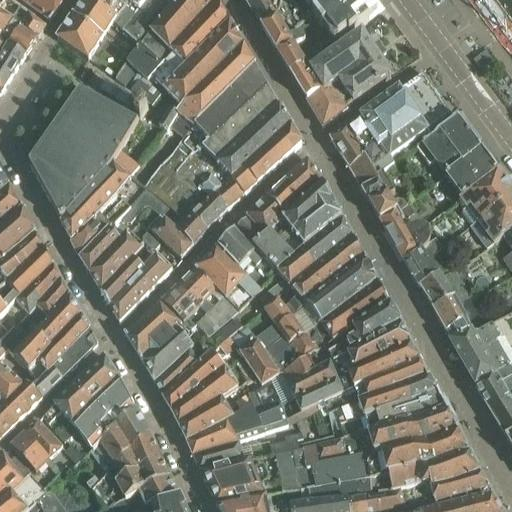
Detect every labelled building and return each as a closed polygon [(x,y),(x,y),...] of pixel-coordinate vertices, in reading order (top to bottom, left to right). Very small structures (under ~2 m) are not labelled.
[(63,0),(15,0),(50,24),(65,1),(63,0)] [(117,21),(90,0),(87,0),(74,20),(73,20),(72,20),(103,41),(113,27),(117,21)] [(118,0),(90,0),(117,21),(113,27),(121,33),(131,21),(134,18),(116,3),(118,0)] [(118,0),(116,3),(134,18),(147,0),(118,0)] [(147,0),(134,18),(131,21),(121,33),(140,49),(141,48),(182,0),(147,0)] [(214,0),(182,0),(141,48),(162,69),(218,8),(214,0)] [(243,0),(263,31),(278,22),(285,19),(281,13),(283,8),(283,2),(281,0),(243,0)] [(281,0),(283,2),(283,8),(281,13),(285,19),(278,22),(286,35),(333,0),(281,0)] [(376,0),(333,0),(286,35),(292,45),(299,40),(303,40),(306,42),(307,46),(305,49),(297,54),(306,67),(306,68),(385,11),(376,0)] [(0,5),(0,41),(4,35),(18,19),(22,15),(14,9),(11,13),(0,5)] [(140,49),(126,67),(114,82),(126,89),(133,79),(135,81),(131,87),(133,89),(131,92),(151,108),(163,96),(165,93),(165,92),(167,91),(231,29),(218,8),(162,69),(141,48),(140,49)] [(45,31),(22,15),(18,19),(26,24),(22,31),(38,41),(45,31)] [(26,24),(18,19),(4,35),(14,44),(11,48),(27,59),(38,41),(22,31),(26,24)] [(72,20),(57,43),(88,63),(99,47),(103,41),(72,20)] [(278,22),(263,31),(280,59),(306,42),(303,40),(299,40),(292,45),(286,35),(278,22)] [(165,93),(163,96),(179,113),(175,117),(171,112),(158,130),(167,136),(170,132),(179,120),(244,51),(231,29),(167,91),(165,92),(165,93)] [(306,68),(306,67),(303,69),(319,96),(321,99),(334,90),(348,110),(390,80),(361,37),(310,73),(306,68)] [(306,42),(280,59),(291,77),(303,69),(306,67),(297,54),(305,49),(307,46),(306,42)] [(11,48),(7,53),(0,63),(0,98),(1,98),(27,59),(11,48)] [(179,120),(170,132),(179,139),(174,146),(181,151),(255,70),(244,51),(179,120)] [(319,96),(303,69),(291,77),(307,104),(319,96)] [(144,192),(152,198),(158,204),(163,208),(168,213),(169,211),(175,216),(183,225),(182,226),(183,227),(185,226),(201,241),(208,234),(194,218),(212,202),(202,191),(216,177),(214,174),(280,112),(255,70),(181,151),(152,183),(144,192)] [(451,117),(422,76),(362,118),(345,131),(350,139),(349,140),(362,163),(373,181),(376,180),(383,175),(416,152),(451,127),(458,122),(458,121),(451,126),(447,120),(451,117)] [(321,99),(319,96),(307,104),(323,130),(349,111),(348,110),(334,90),(321,99)] [(99,104),(82,95),(81,95),(80,95),(79,95),(79,96),(30,166),(29,167),(30,168),(44,194),(108,109),(99,104)] [(108,109),(44,194),(59,220),(58,220),(60,224),(61,223),(62,225),(109,166),(132,138),(140,127),(150,112),(131,100),(120,116),(108,109)] [(290,130),(280,112),(214,174),(216,177),(202,191),(212,202),(215,200),(222,192),(230,185),(290,130)] [(451,127),(416,152),(424,162),(434,164),(443,175),(435,181),(438,185),(446,179),(461,168),(477,190),(498,175),(468,135),(469,131),(467,127),(464,124),(460,124),(458,122),(451,127)] [(301,148),(290,130),(230,185),(222,192),(215,200),(228,214),(244,199),(245,199),(301,148)] [(345,131),(330,142),(349,172),(362,163),(349,140),(350,139),(345,131)] [(146,168),(155,160),(143,147),(134,155),(146,168)] [(373,181),(362,163),(349,172),(362,194),(377,187),(373,181)] [(238,229),(233,234),(251,253),(323,190),(308,164),(266,202),(281,220),(253,246),(238,229)] [(62,225),(61,226),(72,245),(116,197),(129,182),(109,166),(62,225)] [(462,201),(477,190),(461,168),(446,179),(462,201)] [(0,196),(9,188),(0,172),(0,196)] [(377,187),(362,194),(369,206),(383,198),(386,196),(389,201),(396,196),(383,175),(376,180),(373,181),(377,187)] [(498,175),(477,190),(462,201),(460,203),(466,210),(462,212),(474,227),(477,226),(511,198),(511,186),(510,184),(505,184),(498,175)] [(116,197),(72,245),(71,246),(80,262),(124,214),(128,209),(133,204),(138,198),(144,192),(138,187),(129,182),(116,197)] [(0,229),(22,212),(9,188),(0,196),(0,229)] [(323,190),(251,253),(276,281),(278,280),(298,261),(286,250),(297,241),(294,237),(331,203),(323,190)] [(144,192),(138,198),(144,203),(144,210),(145,210),(147,211),(148,209),(148,203),(152,198),(144,192)] [(397,214),(389,201),(386,196),(383,198),(369,206),(380,223),(397,214)] [(144,203),(138,198),(133,204),(142,213),(145,210),(144,210),(144,203)] [(158,204),(152,198),(148,203),(148,209),(151,212),(158,204)] [(511,198),(477,226),(495,248),(507,238),(511,234),(511,198)] [(215,200),(212,202),(194,218),(208,234),(228,214),(215,200)] [(281,220),(266,202),(238,229),(253,246),(281,220)] [(334,208),(331,203),(294,237),(297,241),(286,250),(298,261),(342,223),(333,208),(334,208)] [(133,204),(128,209),(138,218),(142,213),(133,204)] [(158,204),(151,212),(156,216),(163,208),(158,204)] [(168,213),(163,208),(156,216),(162,220),(168,213)] [(138,218),(128,209),(124,214),(133,223),(138,218)] [(0,264),(7,258),(34,235),(22,212),(0,229),(0,264)] [(124,214),(80,262),(90,277),(126,240),(125,239),(114,229),(122,221),(127,225),(129,223),(131,225),(133,223),(124,214)] [(397,214),(380,223),(404,264),(423,255),(424,254),(426,253),(428,250),(429,246),(429,244),(429,242),(428,238),(425,234),(421,231),(415,231),(412,231),(408,234),(397,214)] [(177,234),(176,233),(165,222),(152,236),(181,263),(193,249),(177,234)] [(298,261),(278,280),(282,284),(259,302),(267,312),(277,303),(289,293),(353,242),(342,223),(298,261)] [(183,227),(182,226),(176,233),(177,234),(193,249),(201,241),(185,226),(183,227)] [(233,234),(218,249),(262,293),(276,281),(251,253),(233,234)] [(511,234),(507,238),(511,244),(511,256),(503,262),(511,276),(511,234)] [(43,251),(34,235),(7,258),(20,272),(43,251)] [(126,240),(90,277),(101,297),(136,258),(136,259),(145,250),(129,236),(125,239),(126,240)] [(277,303),(267,312),(263,315),(271,325),(276,332),(365,263),(353,242),(289,293),(297,303),(285,312),(277,303)] [(436,255),(429,244),(429,246),(428,250),(426,253),(424,254),(423,255),(427,262),(436,255)] [(218,249),(195,273),(217,295),(223,301),(214,310),(206,318),(195,329),(206,341),(232,319),(262,293),(218,249)] [(43,251),(20,272),(14,277),(28,292),(52,268),(43,251)] [(427,262),(423,255),(404,264),(419,290),(420,289),(444,274),(443,272),(435,277),(427,262)] [(450,276),(436,255),(427,262),(435,277),(443,272),(444,274),(446,278),(450,276)] [(0,292),(1,292),(3,294),(6,291),(3,288),(14,277),(20,272),(7,258),(0,264),(0,292)] [(136,258),(101,297),(110,311),(148,269),(147,269),(136,259),(136,258)] [(148,269),(110,311),(120,327),(161,285),(172,273),(157,258),(147,269),(148,269)] [(366,263),(365,263),(276,332),(283,341),(288,348),(378,286),(366,263)] [(52,268),(28,292),(5,314),(25,335),(23,337),(28,341),(38,332),(48,322),(69,299),(61,284),(52,268)] [(195,273),(177,291),(200,312),(206,318),(214,310),(223,301),(217,295),(195,273)] [(446,278),(444,274),(420,289),(434,311),(457,299),(454,294),(449,297),(440,282),(446,278)] [(450,276),(446,278),(440,282),(449,297),(454,294),(457,299),(458,300),(453,303),(456,309),(472,301),(471,298),(456,274),(451,277),(450,276)] [(28,292),(14,277),(3,288),(6,291),(3,294),(1,292),(0,292),(0,319),(5,314),(28,292)] [(247,329),(243,332),(230,343),(235,352),(236,351),(240,355),(239,356),(248,371),(253,380),(260,388),(274,381),(282,376),(288,388),(288,389),(315,376),(306,361),(324,350),(342,338),(390,309),(378,286),(288,348),(283,341),(264,355),(253,338),(247,329)] [(200,312),(177,291),(162,305),(176,319),(184,327),(183,327),(190,334),(195,329),(206,318),(200,312)] [(38,332),(28,341),(13,357),(2,346),(0,347),(0,363),(6,358),(11,363),(10,364),(27,378),(28,377),(36,385),(29,392),(31,390),(38,383),(31,377),(27,372),(80,319),(69,299),(48,322),(38,332)] [(457,299),(434,311),(432,312),(451,345),(470,335),(472,335),(465,325),(471,321),(468,315),(462,319),(456,309),(453,303),(458,300),(457,299)] [(472,301),(456,309),(462,319),(468,315),(471,321),(465,325),(472,335),(474,334),(476,337),(489,331),(472,301)] [(181,329),(174,322),(159,308),(126,339),(142,364),(160,347),(176,368),(206,341),(195,329),(190,334),(183,327),(181,329)] [(400,328),(390,309),(342,338),(324,350),(333,366),(330,368),(333,367),(347,360),(400,328)] [(0,319),(0,347),(2,346),(13,357),(28,341),(23,337),(25,335),(5,314),(0,319)] [(89,333),(80,319),(27,372),(31,377),(38,383),(46,376),(51,371),(89,333)] [(232,319),(206,341),(217,355),(230,343),(243,332),(232,319)] [(474,334),(472,335),(470,335),(451,345),(476,388),(495,378),(511,368),(511,319),(489,331),(476,337),(474,334)] [(264,355),(283,341),(276,332),(271,325),(253,338),(264,355)] [(330,368),(315,376),(288,389),(294,403),(337,383),(347,379),(410,349),(400,328),(347,360),(333,367),(330,368)] [(97,348),(89,333),(51,371),(63,382),(97,348)] [(206,341),(176,368),(155,386),(163,401),(202,368),(217,355),(206,341)] [(202,368),(163,401),(172,416),(227,374),(217,362),(221,358),(223,361),(226,358),(227,359),(235,352),(230,343),(217,355),(202,368)] [(160,347),(142,364),(141,364),(155,386),(176,368),(160,347)] [(247,416),(234,422),(227,426),(187,445),(193,459),(238,446),(239,445),(294,428),(319,414),(320,413),(320,412),(324,410),(322,406),(327,404),(420,366),(410,349),(347,379),(337,383),(294,403),(299,414),(286,421),(281,408),(257,418),(254,412),(247,416)] [(54,408),(42,420),(49,428),(58,438),(62,442),(74,432),(71,429),(119,384),(104,361),(54,408)] [(428,381),(420,366),(327,404),(322,406),(324,410),(327,418),(350,410),(428,381)] [(0,403),(1,404),(18,426),(42,402),(43,402),(31,390),(29,392),(26,394),(22,390),(0,367),(0,403)] [(511,368),(495,378),(476,388),(490,414),(506,405),(511,413),(511,368)] [(38,383),(31,390),(43,402),(63,382),(51,371),(46,376),(38,383)] [(227,374),(172,416),(179,430),(222,401),(239,390),(234,382),(227,374)] [(239,390),(222,401),(179,430),(187,445),(227,426),(234,422),(247,416),(254,412),(257,418),(281,408),(286,421),(299,414),(294,403),(288,389),(288,388),(282,376),(274,381),(260,388),(253,380),(239,390)] [(428,381),(350,410),(327,418),(329,424),(330,426),(334,425),(335,430),(364,421),(436,396),(428,381)] [(135,412),(119,384),(71,429),(74,432),(62,442),(65,446),(75,436),(90,455),(135,412)] [(445,413),(436,396),(364,421),(335,430),(336,434),(340,433),(343,442),(369,437),(445,413)] [(0,404),(0,438),(2,441),(18,426),(1,404),(0,404)] [(511,413),(506,405),(490,414),(506,439),(511,434),(511,413)] [(101,481),(98,484),(95,481),(86,487),(92,495),(100,486),(108,479),(107,478),(106,477),(150,437),(135,412),(90,455),(104,474),(101,476),(101,481)] [(299,453),(288,455),(290,467),(291,473),(306,470),(330,465),(328,460),(342,458),(341,454),(347,453),(349,461),(360,459),(381,456),(457,434),(445,413),(369,437),(343,442),(343,443),(303,452),(299,453)] [(38,424),(38,425),(25,437),(51,463),(62,453),(38,424)] [(329,436),(326,428),(317,430),(319,438),(329,436)] [(306,470),(291,473),(293,480),(295,493),(300,492),(307,491),(311,511),(320,511),(319,506),(325,505),(321,490),(469,457),(457,434),(381,456),(360,459),(349,461),(347,453),(341,454),(342,458),(328,460),(330,465),(306,470)] [(285,444),(285,446),(297,443),(303,442),(301,436),(284,440),(285,444)] [(51,463),(25,437),(11,450),(25,465),(37,477),(47,467),(57,479),(62,475),(51,463)] [(160,461),(150,437),(106,477),(107,478),(115,472),(122,483),(115,486),(116,487),(143,474),(141,471),(160,461)] [(297,443),(285,446),(287,455),(288,455),(299,453),(297,443)] [(287,455),(285,446),(285,444),(278,446),(280,456),(287,455)] [(239,445),(238,446),(193,459),(200,475),(242,463),(243,463),(242,457),(239,445)] [(275,457),(280,456),(278,446),(269,448),(272,458),(275,457)] [(77,468),(83,462),(71,449),(65,455),(77,468)] [(290,467),(288,455),(287,455),(280,456),(275,457),(278,470),(290,467)] [(479,477),(469,457),(321,490),(325,505),(347,503),(370,499),(387,496),(433,488),(479,477)] [(10,467),(3,458),(0,460),(0,504),(19,488),(36,507),(39,511),(63,511),(52,496),(49,495),(46,498),(43,494),(36,487),(15,464),(10,467)] [(143,474),(116,487),(115,486),(115,487),(110,482),(108,479),(100,486),(92,495),(103,511),(108,511),(111,511),(112,510),(114,509),(125,504),(136,498),(138,497),(169,480),(160,461),(141,471),(143,474)] [(242,463),(200,475),(217,510),(265,499),(261,489),(264,488),(263,485),(270,482),(264,466),(253,471),(250,464),(243,465),(243,463),(242,463)] [(290,467),(278,470),(280,483),(293,480),(291,473),(290,467)] [(489,494),(479,477),(433,488),(387,496),(389,511),(412,511),(418,511),(488,495),(489,494)] [(169,480),(138,497),(146,511),(180,500),(169,480)] [(280,483),(282,495),(278,497),(295,493),(293,480),(280,483)] [(30,511),(36,507),(19,488),(0,504),(0,511),(30,511)] [(311,511),(307,491),(300,492),(300,495),(298,496),(299,499),(302,499),(302,501),(298,502),(298,504),(303,503),(304,507),(290,509),(290,511),(311,511)] [(265,501),(265,499),(217,510),(217,511),(290,511),(290,509),(304,507),(303,503),(298,504),(298,502),(302,501),(302,499),(299,499),(298,496),(300,495),(300,492),(295,493),(278,497),(265,501)] [(389,511),(387,496),(370,499),(371,511),(389,511)] [(39,511),(36,507),(30,511),(185,511),(180,500),(146,511),(138,497),(136,498),(142,511),(39,511)] [(371,511),(370,499),(347,503),(348,511),(371,511)] [(497,511),(492,502),(491,502),(446,511),(497,511)] [(348,511),(347,503),(325,505),(319,506),(320,511),(348,511)]
